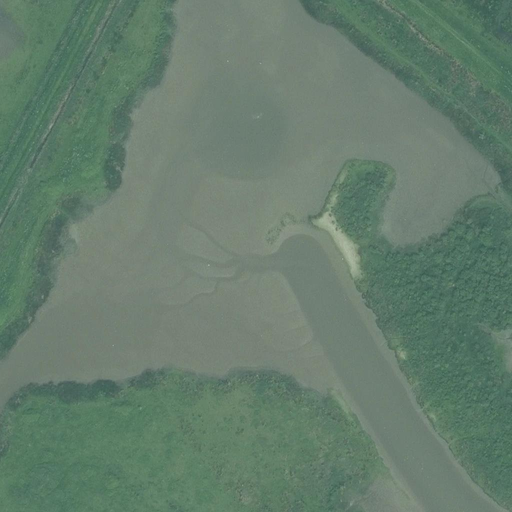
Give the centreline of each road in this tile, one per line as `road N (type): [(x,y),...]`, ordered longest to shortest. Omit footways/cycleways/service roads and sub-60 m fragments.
road 1 (track): [(511,153),(321,0)]
road 2 (track): [(0,200),(105,0)]
